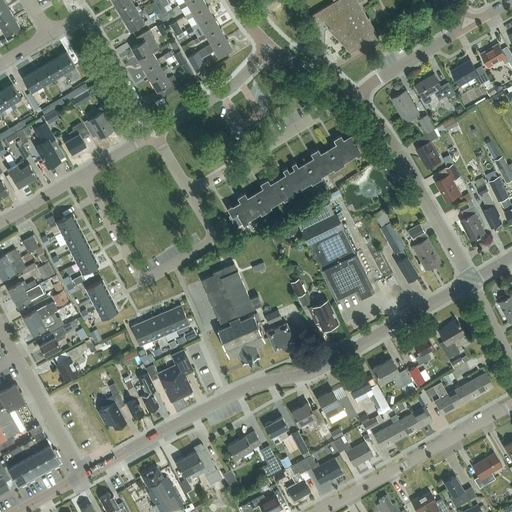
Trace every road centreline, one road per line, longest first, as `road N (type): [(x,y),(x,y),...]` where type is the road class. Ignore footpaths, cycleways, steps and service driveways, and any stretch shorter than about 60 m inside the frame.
road 1 (tertiary): [(82,476),(251,387),(326,366),(470,282)]
road 2 (residential): [(186,194),(210,239),(145,278),(83,176)]
road 3 (residential): [(470,282),(353,94)]
road 4 (residential): [(319,511),(511,406)]
road 5 (unclassified): [(186,194),(353,94)]
road 6 (unclassified): [(43,38),(75,17),(89,24),(153,137)]
road 7 (unclassified): [(82,476),(0,316)]
road 8 (unclassified): [(153,137),(226,89),(262,46)]
road 9 (unclassified): [(353,94),(461,26)]
